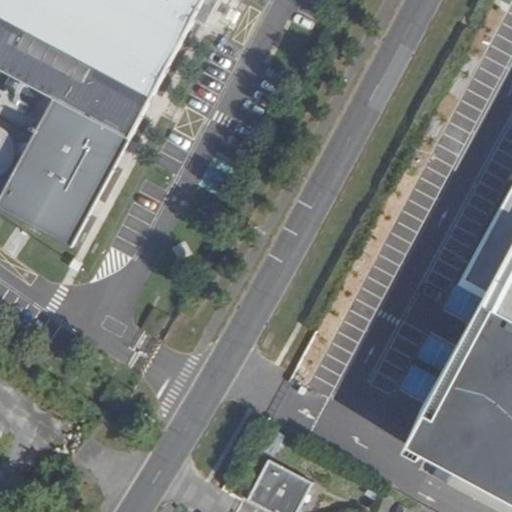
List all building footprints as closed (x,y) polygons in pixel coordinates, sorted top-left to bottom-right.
[(0,0),(0,72),(53,101),(132,143),(193,29),(203,33),(220,0),(0,0)] [(511,1),(510,0),(509,0),(497,23),(511,31),(511,1)] [(132,143),(53,101),(0,202),(0,207),(73,246),(132,143)] [(0,176),(4,175),(12,168),(17,156),(17,144),(12,136),(6,129),(0,125),(0,176)] [(410,195),(431,204),(446,171),(425,162),(410,195)] [(511,287),(429,442),(511,486),(511,287)] [(365,356),(384,312),(357,300),(338,344),(365,356)] [(0,447),(9,437),(0,429),(0,447)] [(260,454),(239,494),(272,511),(285,511),(305,477),(260,454)]
